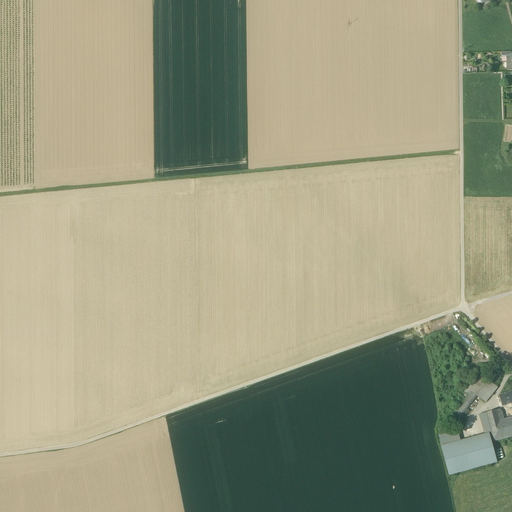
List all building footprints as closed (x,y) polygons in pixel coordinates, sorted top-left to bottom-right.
[(482,375),(476,382),(464,398),(451,414),(457,414),(462,415),(472,402),(471,401),(476,395),(486,402),(497,388),(482,375)] [(460,395),(464,398),(476,382),(473,378),(460,395)] [(503,406),(507,405),(511,402),(511,393),(511,392),(499,396),(503,406)] [(500,409),(486,413),(479,415),(485,434),(441,446),(449,476),(497,463),(492,445),(489,433),(492,432),(494,441),(511,436),(511,417),(504,420),(502,412),(501,410),(500,409)] [(438,435),(441,446),(460,440),(457,430),(438,435)]
